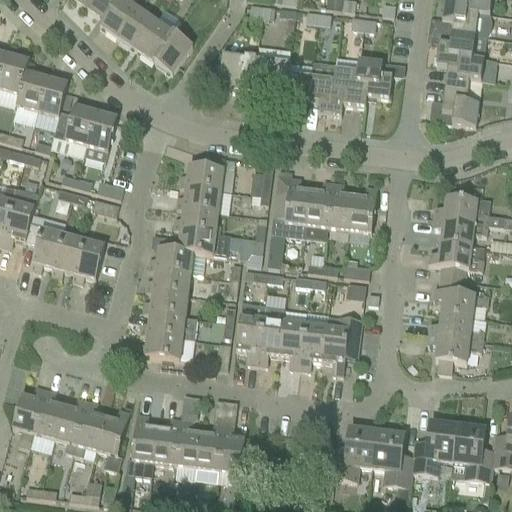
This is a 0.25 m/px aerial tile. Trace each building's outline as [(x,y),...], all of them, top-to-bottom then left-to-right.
[(120,4),(123,0),(70,0),(69,1),(105,25),(120,4)] [(285,11),(286,0),(274,0),(273,9),(285,11)] [(297,12),(298,1),(286,0),(285,11),(297,12)] [(342,18),(343,7),(344,1),(335,0),(327,0),(325,16),(330,16),(342,18)] [(456,0),(455,6),(467,7),(465,19),(478,20),(478,21),(489,22),(491,0),(456,0)] [(138,16),(120,4),(105,25),(99,33),(117,45),(138,16)] [(455,6),(444,4),(441,28),(453,29),(451,40),(475,43),(487,45),(488,42),(490,38),(491,33),(490,27),(489,22),(478,21),(478,20),(465,19),(467,7),(455,6)] [(354,19),(355,8),(343,7),(342,18),(354,19)] [(394,24),(395,13),(383,12),(382,23),(394,24)] [(250,13),(249,24),(261,25),(262,14),(250,13)] [(273,26),(274,16),(262,14),(261,25),(273,26)] [(136,58),(156,28),(138,16),(117,45),(136,58)] [(317,32),(319,21),(307,20),(305,30),(317,32)] [(329,33),(331,22),(319,21),(317,32),(329,33)] [(362,37),(363,26),(352,25),(350,36),(362,37)] [(374,39),(375,29),(375,28),(363,26),(362,37),(374,39)] [(153,70),(174,40),(156,28),(136,58),(153,70)] [(192,53),(175,42),(174,40),(153,70),(172,82),(192,53)] [(485,46),(487,45),(475,43),(451,40),(450,51),(438,49),(436,73),(447,74),(458,75),(460,64),(472,65),(483,66),(485,46)] [(0,90),(8,62),(10,56),(0,52),(0,90)] [(27,73),(28,73),(31,61),(20,58),(18,65),(8,62),(0,90),(0,96),(19,102),(27,73)] [(221,62),(218,85),(230,87),(228,98),(251,101),(254,77),(256,66),(256,64),(245,63),(245,65),(221,62)] [(483,66),(472,65),(460,64),(458,75),(447,74),(444,96),(468,99),(469,88),(480,90),(483,66)] [(254,77),(251,101),(274,104),(275,92),(287,94),(288,82),(289,82),(290,70),(256,66),(254,77)] [(382,70),(362,68),(358,67),(357,79),(356,91),(367,92),(366,104),(389,107),(392,83),(380,82),(382,70)] [(46,86),(46,85),(36,83),(38,76),(28,73),(27,73),(19,102),(16,114),(37,120),(46,86)] [(365,115),(366,104),(367,92),(356,91),(357,79),(334,76),(333,87),(332,100),(343,101),(342,113),(365,115)] [(48,79),(46,85),(46,86),(37,120),(58,125),(60,119),(65,101),(68,91),(56,88),(58,81),(48,79)] [(297,107),(308,108),(311,84),(289,82),(288,82),(287,94),(275,92),(274,104),(272,115),(296,118),(297,107)] [(341,124),(342,113),(343,101),(332,100),(333,87),(311,84),(308,108),(319,109),(317,121),(341,124)] [(466,110),(468,99),(444,96),(441,119),(453,121),(451,132),(475,135),(478,112),(466,110)] [(95,120),(95,119),(85,117),(87,110),(76,107),(72,122),(60,119),(58,125),(53,145),(65,148),(86,154),(95,120)] [(97,112),(95,119),(95,120),(86,154),(108,159),(117,125),(106,122),(108,115),(97,112)] [(0,148),(6,150),(8,142),(0,139),(0,148)] [(21,154),(23,146),(8,142),(6,150),(21,154)] [(49,162),(51,153),(36,149),(34,158),(49,162)] [(23,170),(26,162),(11,158),(9,166),(23,170)] [(38,174),(40,166),(26,162),(23,170),(38,174)] [(180,183),(178,194),(186,195),(221,199),(230,200),(233,179),(223,178),(225,166),(208,164),(197,163),(195,173),(188,173),(187,184),(180,183)] [(270,198),(273,172),(264,171),(261,197),(270,198)] [(75,195),(77,186),(63,183),(60,191),(75,195)] [(306,233),(310,198),(299,197),(301,186),(290,185),(278,184),(276,200),(273,220),(273,225),(271,241),(305,246),(306,233)] [(90,199),(92,190),(77,186),(75,195),(90,199)] [(120,207),(124,195),(99,189),(96,200),(120,207)] [(327,236),(333,190),(323,189),(321,200),(310,198),(306,233),(325,236),(327,236)] [(349,239),(353,204),(342,202),(344,192),(333,190),(327,236),(349,239)] [(503,225),(488,223),(490,208),(477,206),(477,208),(463,207),(465,195),(451,193),(450,205),(445,204),(444,218),(434,216),(433,226),(487,233),(502,235),(503,225)] [(364,205),(353,204),(349,239),(371,242),(377,196),(365,194),(364,205)] [(0,253),(1,254),(16,198),(4,195),(2,207),(0,206),(0,253)] [(218,220),(221,199),(186,195),(184,206),(177,205),(176,216),(183,217),(183,216),(218,220)] [(71,209),(74,201),(59,197),(57,205),(71,209)] [(268,213),(270,198),(261,197),(259,212),(268,213)] [(27,241),(30,230),(37,203),(16,198),(1,254),(11,257),(14,246),(25,250),(26,248),(28,241),(27,241)] [(88,205),(74,201),(71,209),(86,213),(88,205)] [(116,225),(119,213),(94,206),(91,218),(116,225)] [(215,242),(218,220),(183,216),(183,217),(182,227),(174,226),(173,237),(180,238),(180,237),(215,242)] [(511,225),(503,225),(502,235),(511,236),(511,225)] [(485,243),(487,233),(433,226),(432,236),(441,238),(440,250),(471,254),(472,242),(485,243)] [(28,241),(26,248),(37,251),(30,277),(41,280),(43,273),(53,276),(63,242),(41,236),(42,234),(30,231),(27,241),(28,241)] [(257,232),(255,247),(263,248),(265,233),(257,232)] [(229,244),(215,242),(180,237),(180,238),(179,248),(172,247),(170,257),(170,258),(192,261),(227,266),(229,244)] [(74,282),(83,248),(63,242),(53,276),(51,283),(62,286),(63,279),(74,281),(74,282)] [(240,260),(239,266),(247,267),(248,262),(249,262),(261,264),(263,248),(255,247),(242,245),(240,260)] [(96,287),(105,253),(83,248),(74,282),(74,281),(72,288),(82,291),(84,284),(96,287)] [(466,277),(481,279),(484,256),(471,254),(440,250),(438,263),(429,262),(427,272),(441,274),(439,286),(464,289),(466,277)] [(190,282),(192,261),(170,258),(170,257),(158,256),(156,267),(149,266),(148,277),(155,278),(190,282)] [(322,282),(323,273),(308,271),(307,280),(322,282)] [(240,273),(231,272),(229,287),(238,288),(240,273)] [(368,288),(370,275),(345,272),(343,284),(368,288)] [(337,284),(338,275),(323,273),(322,282),(337,284)] [(187,304),(190,282),(155,278),(154,289),(147,288),(145,299),(152,300),(152,299),(187,304)] [(266,290),(268,281),(253,279),(251,288),(266,290)] [(281,292),(283,283),(268,281),(266,290),(281,292)] [(309,295),(311,286),(295,285),(294,293),(309,295)] [(324,297),(326,288),(311,286),(309,295),(324,297)] [(463,301),(464,289),(439,286),(438,298),(434,297),(432,308),(442,309),(440,322),(472,325),(473,313),(486,315),(487,304),(463,301)] [(238,288),(229,287),(228,302),(236,303),(238,288)] [(185,325),(187,304),(152,299),(152,300),(151,310),(144,309),(142,320),(150,321),(185,325)] [(368,302),(367,312),(377,313),(378,303),(368,302)] [(256,372),(264,314),(242,312),(237,350),(236,350),(235,359),(247,360),(246,371),(256,372)] [(279,364),(283,329),(282,329),(284,316),(264,314),(256,372),(267,374),(268,363),(279,364)] [(233,331),(235,316),(226,315),(224,330),(233,331)] [(147,342),(182,346),(194,348),(197,327),(185,325),(150,321),(148,332),(141,331),(140,342),(147,343),(147,342)] [(470,338),(472,325),(440,322),(439,334),(429,333),(428,343),(482,350),(483,340),(470,338)] [(326,335),(322,370),(333,371),(332,382),(343,383),(345,367),(357,368),(362,328),(361,328),(338,325),(336,336),(326,335)] [(299,378),(305,332),(283,329),(279,364),(290,366),(289,376),(299,378)] [(231,346),(233,331),(224,330),(222,345),(231,346)] [(322,370),(326,335),(305,332),(299,378),(310,379),(311,368),(322,370)] [(147,343),(146,353),(139,352),(137,363),(179,368),(182,346),(147,342),(147,343)] [(481,360),(482,350),(428,343),(427,353),(436,354),(435,368),(439,368),(437,380),(451,382),(452,370),(466,372),(468,358),(481,360)] [(218,351),(217,356),(215,376),(227,378),(230,353),(218,351)] [(33,442),(45,397),(35,394),(32,405),(21,402),(18,411),(19,411),(12,436),(22,438),(17,453),(29,457),(33,442)] [(54,447),(63,413),(53,410),(56,400),(45,397),(33,442),(54,447)] [(64,413),(54,447),(66,450),(63,460),(73,462),(87,408),(77,406),(74,416),(64,413)] [(96,458),(105,424),(95,422),(97,411),(87,408),(73,462),(82,465),(84,455),(96,458)] [(105,424),(96,458),(106,461),(102,475),(116,479),(121,463),(118,463),(130,420),(119,417),(116,427),(105,424)] [(124,483),(118,511),(131,511),(135,484),(151,486),(153,470),(158,435),(147,434),(148,423),(137,422),(135,442),(131,466),(128,466),(125,483),(124,483)] [(511,476),(511,424),(510,424),(507,444),(496,442),(494,458),(492,474),(511,476)] [(175,473),(181,427),(170,426),(169,437),(158,435),(153,470),(175,473)] [(196,476),(201,441),(190,439),(191,429),(181,427),(175,473),(196,476)] [(452,469),(457,433),(429,430),(427,450),(415,448),(413,464),(411,480),(437,483),(439,468),(452,469)] [(218,479),(223,433),(213,431),(212,442),(201,441),(196,476),(194,487),(216,490),(218,479)] [(243,455),(244,446),(233,445),(234,434),(223,433),(218,479),(240,481),(243,455)] [(452,469),(465,471),(463,487),(490,490),(492,474),(494,458),(482,457),(484,436),(457,433),(452,469)] [(372,476),(376,439),(349,436),(346,456),(334,454),(330,486),(357,489),(358,474),(372,476)] [(404,443),(376,439),(372,476),(385,477),(383,493),(409,496),(411,480),(413,464),(401,463),(404,443)] [(106,494),(104,504),(114,506),(115,495),(106,494)] [(40,505),(41,497),(27,495),(25,503),(40,505)] [(0,506),(9,507),(10,499),(0,497),(0,506)] [(55,507),(56,498),(41,497),(40,505),(55,507)] [(83,511),(84,502),(69,500),(68,509),(83,511)] [(84,502),(83,511),(94,511),(98,511),(99,504),(84,502)]
